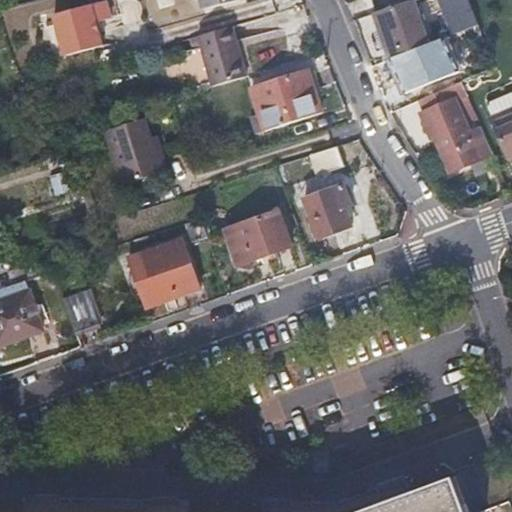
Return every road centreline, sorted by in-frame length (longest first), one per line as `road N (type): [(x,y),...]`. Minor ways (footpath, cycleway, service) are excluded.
road 1 (residential): [(469,244),(0,398)]
road 2 (residential): [(319,0),(383,145),(434,216),(469,244)]
road 3 (residential): [(511,380),(469,244)]
